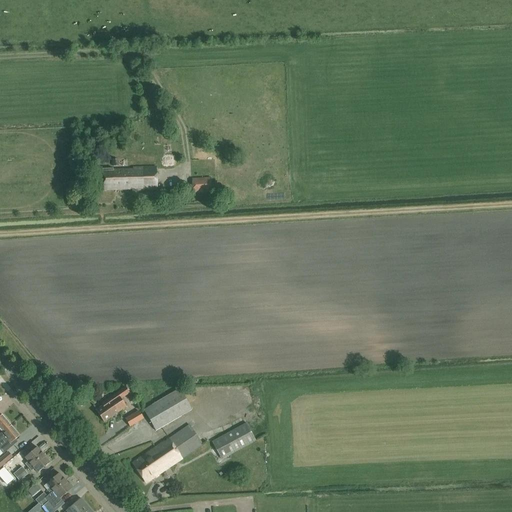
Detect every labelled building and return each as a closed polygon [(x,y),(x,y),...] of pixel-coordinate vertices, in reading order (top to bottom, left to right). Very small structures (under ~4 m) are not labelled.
[(243,138),(243,152),(261,153),(261,138),(243,138)] [(163,166),(173,166),(173,158),(163,158),(163,166)] [(156,190),(155,167),(133,168),(133,170),(113,170),(113,169),(103,169),(103,189),(135,188),(135,190),(156,190)] [(96,410),(104,422),(125,406),(120,398),(128,392),(124,386),(101,403),(103,405),(96,410)] [(156,431),(192,410),(180,389),(143,410),(156,431)] [(134,424),(143,419),(139,412),(130,417),(134,424)] [(0,430),(2,432),(10,425),(1,414),(0,414),(0,430)] [(221,459),(256,441),(246,423),(212,441),(221,459)] [(2,432),(0,433),(0,449),(3,453),(15,443),(13,441),(19,436),(10,425),(2,432)] [(146,482),(202,444),(189,425),(146,454),(146,453),(132,463),(146,482)] [(28,468),(43,455),(36,447),(24,457),(28,462),(25,464),(28,468)] [(4,464),(12,457),(8,452),(0,458),(0,466),(0,467),(4,464)] [(43,455),(28,468),(31,472),(34,469),(37,473),(50,463),(43,455)] [(16,478),(25,470),(22,467),(13,474),(16,478)] [(25,470),(16,478),(19,481),(28,474),(25,470)] [(46,483),(47,484),(50,488),(47,490),(50,494),(65,481),(58,473),(46,483)] [(60,499),(71,489),(65,481),(50,494),(47,496),(38,503),(38,504),(41,507),(48,502),(54,509),(62,502),(60,499)] [(44,493),(35,500),(38,503),(47,496),(44,493)] [(83,511),(89,508),(80,498),(66,511),(83,511)] [(38,503),(30,510),(31,511),(35,511),(41,507),(38,504),(38,503)]
